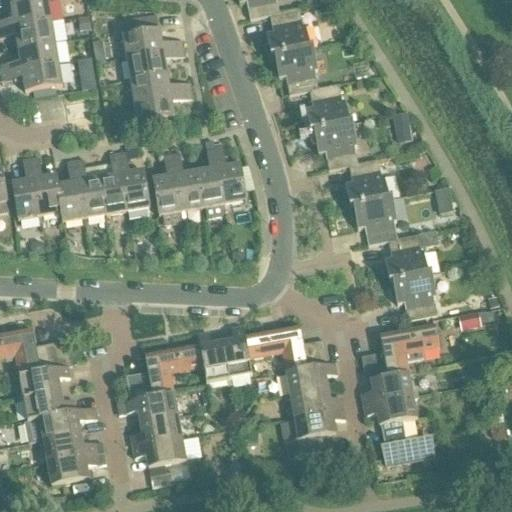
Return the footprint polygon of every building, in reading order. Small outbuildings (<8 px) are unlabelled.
[(237,0),(239,8),(246,6),(249,24),(269,20),(269,19),(279,18),(278,17),(275,1),(277,0),(237,0)] [(330,7),(328,0),(314,0),(316,10),(330,7)] [(10,9),(14,31),(51,25),(47,3),(10,9)] [(279,18),(269,19),(269,20),(272,37),(265,38),(270,61),(274,61),(273,60),(312,53),(312,52),(308,53),(304,30),(302,31),(298,13),(278,17),(279,18)] [(91,32),(89,19),(88,19),(78,20),(80,34),(90,33),(91,32)] [(51,25),(14,31),(18,52),(54,46),(51,25)] [(122,40),(126,62),(162,56),(159,34),(122,40)] [(169,46),(171,55),(184,52),(183,44),(169,46)] [(54,46),(18,52),(21,74),(58,67),(54,46)] [(184,52),(171,55),(172,63),(185,61),(184,52)] [(273,60),(274,61),(278,83),(285,82),(288,99),(308,95),(318,93),(314,76),(317,76),(312,53),(273,60)] [(162,56),(126,62),(129,84),(166,77),(162,56)] [(92,68),(91,62),(77,64),(80,80),(94,77),(92,68)] [(0,68),(0,76),(13,75),(12,67),(0,68)] [(58,67),(21,74),(25,96),(33,94),(53,91),(61,90),(58,67)] [(13,75),(0,76),(0,80),(1,85),(14,83),(13,75)] [(166,77),(129,84),(133,105),(170,99),(166,77)] [(176,89),(178,97),(191,95),(190,87),(176,89)] [(318,93),(308,95),(312,112),(305,113),(309,137),(313,136),(348,129),(348,128),(344,106),(341,106),(338,88),(318,93)] [(54,97),(53,91),(33,94),(34,100),(54,97)] [(191,95),(178,97),(179,105),(193,103),(191,95)] [(170,99),(133,105),(137,127),(174,121),(170,99)] [(68,108),(58,109),(61,137),(72,135),(68,108)] [(407,117),(403,118),(393,120),(396,133),(410,131),(410,129),(407,117)] [(313,136),(318,158),(325,157),(328,175),(348,171),(348,170),(357,168),(354,151),(356,151),(351,127),(348,128),(348,129),(313,136)] [(222,149),(213,150),(216,164),(224,162),(222,149)] [(216,164),(213,150),(205,152),(207,165),(215,164),(216,164)] [(125,155),(117,157),(119,170),(127,169),(125,155)] [(179,156),(171,158),(173,171),(181,169),(179,156)] [(119,170),(117,157),(109,158),(111,171),(119,170)] [(173,171),(171,158),(162,159),(165,172),(173,171)] [(38,160),(30,162),(32,175),(40,174),(38,160)] [(32,175),(30,162),(22,163),(24,177),(32,175)] [(217,172),(223,209),(224,208),(246,205),(239,168),(227,170),(226,162),(224,162),(216,164),(215,164),(217,172)] [(82,163),(74,164),(76,177),(85,176),(82,163)] [(76,177),(74,164),(66,165),(68,179),(76,177)] [(348,170),(348,171),(352,187),(344,189),(349,212),(353,211),(352,211),(388,204),(388,203),(383,181),(381,182),(377,164),(357,168),(348,170)] [(0,169),(0,168),(0,218),(8,217),(0,169)] [(217,172),(196,176),(202,212),(206,211),(208,223),(226,220),(224,208),(223,209),(217,172)] [(143,174),(120,178),(128,223),(130,223),(150,220),(143,174)] [(196,176),(174,179),(181,216),(182,215),(202,212),(196,176)] [(120,178),(99,182),(105,219),(107,218),(109,232),(131,228),(130,223),(128,223),(120,178)] [(158,220),(163,219),(165,230),(184,226),(182,215),(181,216),(174,179),(152,183),(158,220)] [(56,180),(34,183),(40,220),(60,217),(61,216),(57,189),(56,180)] [(99,182),(78,186),(84,222),(105,219),(99,182)] [(40,220),(34,183),(12,187),(18,224),(40,220)] [(78,186),(57,189),(61,216),(60,217),(62,226),(84,222),(78,186)] [(450,199),(449,194),(448,192),(446,192),(435,195),(437,206),(451,203),(450,199)] [(388,204),(352,211),(353,211),(357,234),(364,232),(368,250),(387,246),(387,245),(397,244),(397,243),(393,227),(396,226),(391,202),(388,203),(388,204)] [(397,244),(387,245),(387,246),(391,262),(384,264),(388,287),(392,287),(392,286),(427,279),(422,256),(427,256),(426,251),(439,249),(436,235),(417,239),(397,243),(397,244)] [(35,259),(42,258),(45,254),(44,248),(40,244),(34,245),(30,249),(31,255),(35,259)] [(243,264),(243,256),(232,256),(233,265),(243,264)] [(392,286),(392,287),(396,309),(404,308),(407,325),(436,319),(433,302),(435,301),(431,278),(427,279),(392,286)] [(497,301),(488,302),(490,312),(499,310),(497,301)] [(462,335),(482,332),(479,318),(460,322),(462,335)] [(435,330),(379,340),(382,356),(387,382),(408,379),(408,377),(406,365),(424,362),(423,355),(439,352),(435,330)] [(233,344),(222,346),(230,389),(232,389),(231,383),(252,380),(249,363),(248,363),(244,342),(245,342),(243,331),(231,333),(233,344)] [(299,332),(245,342),(244,342),(248,363),(249,363),(282,357),(285,376),(307,373),(302,348),(299,332)] [(0,362),(15,360),(19,379),(40,376),(35,350),(33,335),(32,335),(0,340),(0,362)] [(197,339),(199,350),(203,372),(206,388),(226,384),(227,390),(230,389),(222,346),(210,348),(208,337),(197,339)] [(324,344),(313,346),(318,371),(328,369),(324,344)] [(67,345),(56,347),(61,372),(72,370),(67,345)] [(313,346),(302,348),(307,373),(318,371),(313,346)] [(56,347),(45,349),(50,374),(61,372),(56,347)] [(45,349),(35,350),(40,376),(50,374),(45,349)] [(170,378),(203,372),(199,350),(153,358),(144,360),(147,376),(152,401),(173,398),(170,378)] [(387,382),(382,356),(378,357),(372,358),(377,384),(387,382)] [(372,358),(361,360),(363,373),(366,386),(371,385),(377,384),(372,358)] [(307,373),(285,376),(289,397),(284,398),(284,401),(327,393),(325,381),(337,379),(334,368),(328,369),(318,371),(307,373)] [(17,401),(18,403),(59,395),(57,385),(70,382),(68,371),(72,371),(72,370),(61,372),(50,374),(19,380),(22,400),(17,401)] [(142,403),(152,401),(147,376),(137,378),(142,403)] [(142,403),(137,378),(125,380),(130,405),(142,403)] [(412,398),(408,379),(387,382),(377,384),(371,385),(373,396),(361,398),(363,409),(417,399),(417,397),(412,398)] [(327,393),(284,401),(285,403),(290,402),(294,422),(343,413),(341,402),(329,404),(327,393)] [(59,395),(18,403),(18,406),(23,405),(27,425),(39,423),(75,416),(74,405),(61,407),(59,395)] [(130,405),(124,406),(118,407),(120,419),(138,416),(140,427),(183,419),(182,417),(177,418),(173,398),(152,401),(142,403),(130,405)] [(417,399),(363,409),(365,420),(377,418),(379,430),(382,430),(385,448),(381,449),(387,471),(436,463),(433,440),(407,444),(403,426),(416,423),(413,403),(418,402),(417,399)] [(37,443),(38,446),(80,438),(78,427),(98,423),(96,412),(75,416),(39,423),(42,442),(37,443)] [(292,443),(292,445),(286,446),(289,464),(330,456),(327,440),(335,438),(333,426),(345,424),(343,413),(294,422),(297,442),(292,443)] [(130,440),(132,452),(181,443),(178,423),(183,422),(183,419),(140,427),(142,438),(130,440)] [(504,432),(490,434),(492,444),(506,441),(504,432)] [(244,437),(246,451),(258,449),(256,435),(244,437)] [(80,438),(38,446),(38,448),(43,447),(47,467),(95,458),(93,447),(82,449),(80,438)] [(181,443),(132,452),(134,463),(146,461),(148,472),(150,472),(152,481),(151,481),(153,492),(176,487),(174,476),(166,478),(164,469),(186,466),(185,465),(191,465),(190,461),(185,463),(181,443)] [(45,488),(46,491),(51,490),(88,483),(86,472),(107,468),(105,457),(95,459),(95,458),(47,467),(51,487),(45,488)] [(242,465),(234,465),(230,471),(231,477),(243,476),(242,465)]
